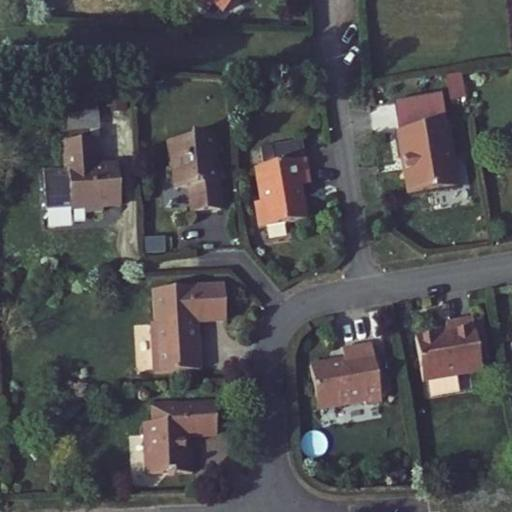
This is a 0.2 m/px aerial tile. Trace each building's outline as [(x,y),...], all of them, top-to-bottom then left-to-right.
[(182,0),(200,15),(207,8),(216,15),(228,0),(182,0)] [(447,195),(437,133),(435,133),(430,104),(412,107),(417,137),(388,142),(387,142),(397,203),(447,195)] [(382,112),(388,142),(417,137),(412,107),(382,112)] [(210,186),(208,156),(211,156),(210,141),(184,143),(184,149),(162,151),(164,178),(170,177),(172,199),(185,198),(186,220),(216,218),(213,186),(210,186)] [(298,168),(294,148),(267,152),(270,173),(298,168)] [(301,193),(298,168),(270,173),(267,152),(245,156),(254,212),(247,213),(251,237),(297,228),(292,195),(301,193)] [(116,193),(115,177),(94,178),(93,154),(61,156),(63,184),(40,185),(42,219),(67,218),(67,220),(80,219),(81,224),(100,223),(99,218),(117,216),(116,200),(113,198),(113,196),(116,193)] [(182,379),(178,338),(207,336),(204,296),(137,302),(139,331),(134,332),(138,382),(182,379)] [(470,330),(462,331),(469,372),(477,371),(470,330)] [(469,372),(462,331),(436,336),(437,343),(406,348),(413,392),(471,382),(469,372)] [(376,398),(373,378),(367,379),(365,366),(361,346),(331,351),(333,362),(301,368),(308,409),(353,402),(355,406),(358,407),(362,407),(372,406),(371,399),(376,398)] [(213,437),(211,408),(176,409),(176,405),(152,406),(152,430),(145,431),(146,448),(146,470),(164,469),(164,473),(192,472),(191,451),(184,451),(184,438),(213,437)]
